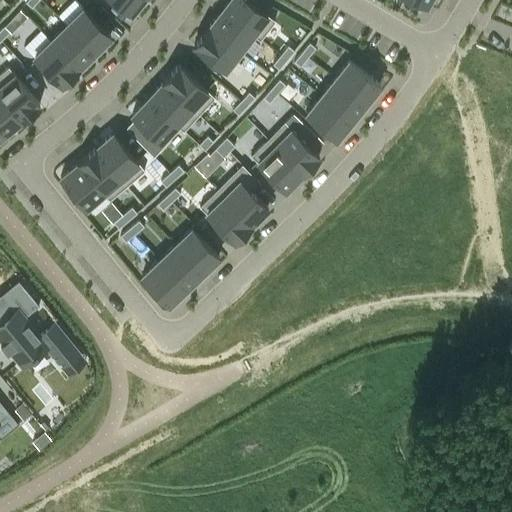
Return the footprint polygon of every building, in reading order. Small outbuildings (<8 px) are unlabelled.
[(116,0),(131,12),(141,0),(116,0)] [(249,0),(228,0),(222,8),(253,32),(252,33),(260,39),(261,38),(275,19),(249,0)] [(83,7),(66,23),(94,51),(111,35),(83,7)] [(222,8),(208,25),(240,49),(252,33),(253,32),(222,8)] [(66,23),(51,39),(78,67),(94,51),(66,23)] [(0,28),(0,37),(1,39),(10,31),(4,25),(0,28)] [(208,25),(194,44),(225,68),(240,49),(208,25)] [(51,39),(34,55),(61,84),(78,67),(51,39)] [(309,42),(302,51),(308,56),(315,46),(309,42)] [(288,44),(280,53),(287,58),(294,49),(288,44)] [(302,51),(294,60),(300,65),(308,56),(302,51)] [(280,53),(273,63),(279,68),(287,58),(280,53)] [(349,58),(334,77),(365,102),(380,83),(370,75),(349,58)] [(179,62),(162,80),(198,113),(215,96),(179,62)] [(8,65),(0,72),(0,92),(21,118),(40,103),(8,65)] [(322,92),(321,94),(351,119),(365,102),(334,77),(322,92)] [(279,78),(271,87),(277,92),(285,83),(279,78)] [(162,80),(148,96),(180,126),(180,127),(183,130),(198,113),(162,80)] [(271,87),(264,96),(269,101),(277,92),(271,87)] [(249,90),(241,99),(247,104),(255,96),(249,90)] [(0,126),(4,132),(21,118),(0,92),(0,126)] [(321,94),(306,112),(337,137),(351,119),(321,94)] [(148,96),(132,113),(135,116),(151,131),(141,142),(154,155),(165,143),(180,127),(180,126),(148,96)] [(241,99),(233,108),(238,113),(247,104),(241,99)] [(293,112),(267,137),(302,172),(319,155),(313,149),(300,136),(309,128),(293,112)] [(113,132),(95,147),(126,184),(145,169),(113,132)] [(207,134),(199,143),(205,148),(213,140),(207,134)] [(226,136),(221,142),(229,150),(235,144),(226,136)] [(267,137),(251,154),(285,188),(302,172),(267,137)] [(221,142),(215,147),(223,156),(229,150),(221,142)] [(95,147),(78,161),(104,191),(103,191),(109,199),(118,192),(126,184),(95,147)] [(78,161),(60,176),(85,206),(103,191),(104,191),(78,161)] [(178,163),(170,171),(175,177),(184,169),(178,163)] [(242,163),(216,188),(251,223),(268,206),(251,189),(260,180),(243,164),(242,163)] [(170,171),(161,179),(166,185),(175,177),(170,171)] [(175,186),(166,194),(171,200),(180,192),(175,186)] [(216,188),(200,205),(234,240),(251,223),(216,188)] [(166,194),(157,202),(162,208),(171,200),(166,194)] [(132,205),(123,213),(128,219),(137,211),(132,205)] [(123,213),(114,221),(119,227),(128,219),(123,213)] [(138,219),(129,226),(134,233),(143,225),(138,219)] [(129,226),(120,234),(125,240),(134,233),(129,226)] [(192,227),(175,243),(202,271),(219,255),(192,227)] [(175,243),(159,258),(186,286),(202,271),(175,243)] [(159,258),(142,274),(169,303),(186,286),(159,258)] [(0,323),(0,336),(3,341),(0,342),(0,343),(1,344),(1,343),(7,350),(6,351),(7,352),(10,349),(22,364),(32,356),(33,357),(37,353),(37,352),(46,344),(63,365),(78,352),(53,322),(39,334),(24,316),(39,304),(18,279),(2,292),(17,310),(0,323)] [(0,417),(8,410),(0,400),(0,417)] [(32,439),(39,447),(50,437),(44,429),(32,439)]
